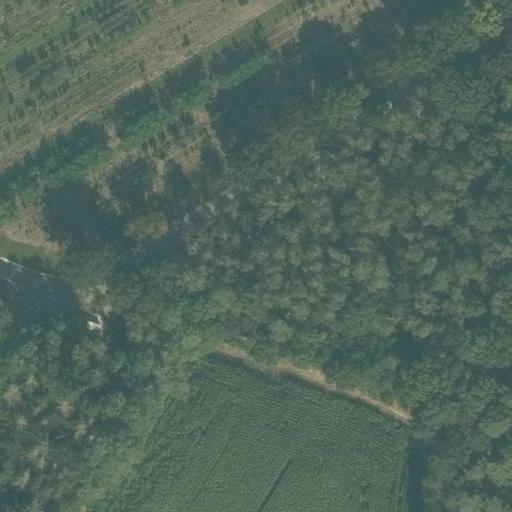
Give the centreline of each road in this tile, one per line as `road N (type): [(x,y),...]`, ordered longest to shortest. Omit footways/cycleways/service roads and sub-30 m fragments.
road 1 (tertiary): [(61,298),(511,25)]
road 2 (track): [(460,462),(378,409),(61,298)]
